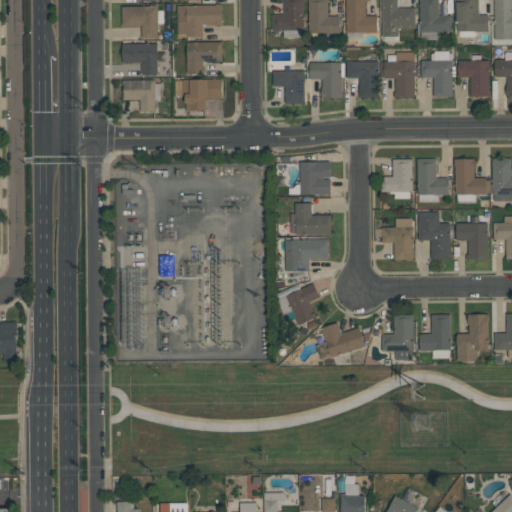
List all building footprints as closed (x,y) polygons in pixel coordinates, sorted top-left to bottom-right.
[(304,0),(304,30),(300,30),(300,38),(283,38),(283,30),(272,30),(272,14),(283,14),(283,0),(304,0)] [(308,0),(308,33),(312,33),(312,38),(319,38),(319,33),(340,33),(340,16),(327,16),(327,0),(308,0)] [(365,0),(365,15),(376,15),(376,32),(363,32),(363,38),(347,38),(347,32),(346,32),(345,0),(365,0)] [(398,41),(384,41),(384,37),(382,37),(382,0),(397,0),(397,8),(414,8),(415,28),(398,28),(398,41)] [(439,0),(439,15),(451,15),(451,32),(438,32),(438,39),(421,39),(421,32),(419,32),(419,0),(439,0)] [(457,0),(478,0),(478,15),(488,15),(488,31),(476,31),(476,36),(458,36),(458,31),(457,31),(457,0)] [(511,39),(494,39),(493,0),(511,0),(511,39)] [(177,5),(215,5),(215,4),(221,4),(221,24),(216,25),(211,24),(202,24),(202,36),(186,36),(186,34),(178,34),(177,5)] [(141,25),(122,25),(122,6),(157,6),(157,5),(162,5),(162,9),(163,9),(163,23),(158,23),(158,37),(141,38),(141,25)] [(222,42),(222,61),(203,61),(203,73),(187,73),(186,42),(222,42)] [(157,43),(158,74),(141,75),(141,62),(122,62),(122,44),(157,43)] [(452,96),(433,96),(433,77),(421,77),(421,60),(431,60),(431,53),(434,53),(434,51),(449,51),(449,53),(452,53),(452,96)] [(414,52),(414,66),(417,66),(417,76),(414,76),(415,97),(393,97),(393,92),(395,92),(395,78),(383,78),(383,61),(388,61),(388,55),(396,55),(396,52),(414,52)] [(457,76),(457,60),(471,60),(471,55),(480,55),(480,60),(489,60),(489,97),(470,97),(470,76),(457,76)] [(511,95),(506,95),(506,84),(506,76),(494,76),(494,60),(511,60),(511,95)] [(378,61),(378,97),(359,97),(359,77),(346,77),(346,61),(378,61)] [(342,97),(321,98),(321,87),(322,87),(322,78),(310,78),(309,62),(322,62),(341,62),(341,63),(344,63),(344,76),(341,76),(341,90),(342,90),(342,97)] [(273,86),(272,71),(304,70),(304,103),(284,103),(284,85),(273,86)] [(155,83),(162,83),(162,95),(159,95),(159,99),(155,99),(155,111),(140,111),(140,99),(123,99),(123,80),(155,79),(155,83)] [(222,79),(222,98),(205,98),(205,111),(185,111),(185,94),(175,94),(175,80),(182,80),(182,79),(222,79)] [(419,201),(418,194),(417,194),(417,159),(435,158),(436,178),(448,178),(448,194),(437,194),(437,201),(419,201)] [(457,202),(457,194),(455,194),(455,165),(454,165),(454,158),(472,158),(474,158),(474,169),(473,169),(473,178),(485,177),(485,180),(489,180),(489,192),(485,192),(485,194),(475,194),(475,202),(457,202)] [(511,200),(494,200),(494,194),(492,194),(492,192),(490,192),(490,179),(492,179),(491,158),(511,158),(511,178),(511,177),(511,200)] [(381,192),(381,176),(392,176),(392,159),(412,159),(412,192),(409,192),(409,198),(394,198),(394,193),(390,193),(390,192),(381,192)] [(330,194),(288,194),(288,187),(293,187),(296,184),(300,184),(299,162),(330,162),(330,177),(324,177),(324,179),(330,179),(330,194)] [(331,214),(331,234),(295,234),(295,233),(290,233),(290,213),(295,213),(295,202),(312,202),(312,214),(331,214)] [(418,240),(418,212),(439,211),(439,223),(449,223),(450,259),(430,259),(430,239),(418,240)] [(511,258),(506,259),(505,239),(493,239),(493,223),(504,222),(504,216),(511,215),(511,258)] [(487,223),(487,258),(465,258),(465,254),(468,254),(468,240),(456,240),(456,223),(470,223),(470,216),(479,216),(479,223),(487,223)] [(413,259),(393,259),(393,242),(381,242),(381,236),(374,236),(374,228),(381,228),(381,227),(395,227),(395,218),(411,218),(411,227),(413,227),(413,259)] [(285,270),(284,240),(292,240),(292,239),(327,239),(328,258),(309,259),(309,271),(292,271),(292,270),(285,270)] [(174,256),(162,255),(162,274),(174,275),(174,256)] [(315,316),(298,324),(292,310),(283,314),(276,300),(302,288),(302,287),(313,282),(319,296),(309,301),(312,309),(315,315),(315,316)] [(511,313),(511,349),(494,349),(494,333),(506,333),(506,313),(511,313)] [(381,334),(393,333),(393,314),(413,314),(413,350),(412,350),(412,360),(395,360),(395,350),(381,350),(381,334)] [(419,334),(431,333),(431,314),(450,314),(451,349),(449,350),(449,358),(432,358),(432,350),(429,350),(429,351),(419,351),(419,334)] [(457,360),(456,333),(469,333),(468,324),(468,314),(469,314),(488,314),(489,320),(487,320),(487,350),(477,350),(477,360),(457,360)] [(0,322),(16,322),(16,361),(3,361),(3,354),(0,354),(0,322)] [(321,328),(337,322),(341,333),(359,327),(365,346),(331,357),(331,356),(321,360),(316,345),(326,341),(321,328)] [(364,495),(364,511),(340,511),(340,493),(345,493),(345,483),(359,483),(359,495),(364,495)] [(264,511),(264,493),(284,493),(284,501),(277,501),(278,511),(288,511),(264,511)] [(511,511),(490,511),(510,493),(511,495),(511,511)] [(418,507),(415,511),(386,511),(395,495),(418,507)] [(335,511),(321,511),(321,498),(334,498),(335,511)] [(131,501),(131,503),(134,503),(134,508),(138,508),(138,511),(117,511),(117,501),(131,501)] [(160,511),(160,503),(169,502),(169,503),(187,503),(187,511),(160,511)] [(240,511),(240,502),(256,502),(256,511),(240,511)]
